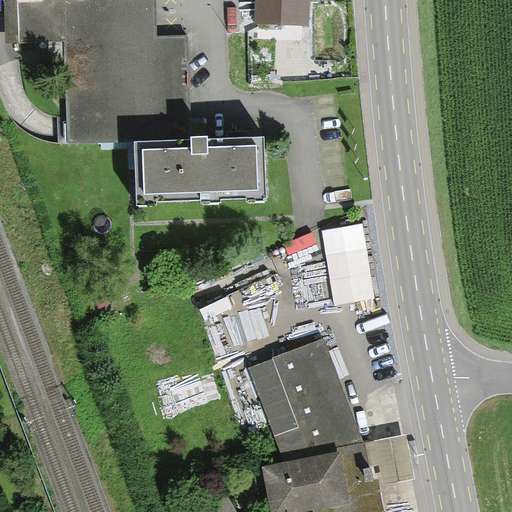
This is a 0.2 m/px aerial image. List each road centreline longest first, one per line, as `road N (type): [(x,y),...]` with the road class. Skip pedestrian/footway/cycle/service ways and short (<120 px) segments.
road 1 (primary): [(430,377),(396,168),(385,0)]
road 2 (primary): [(455,511),(430,377)]
